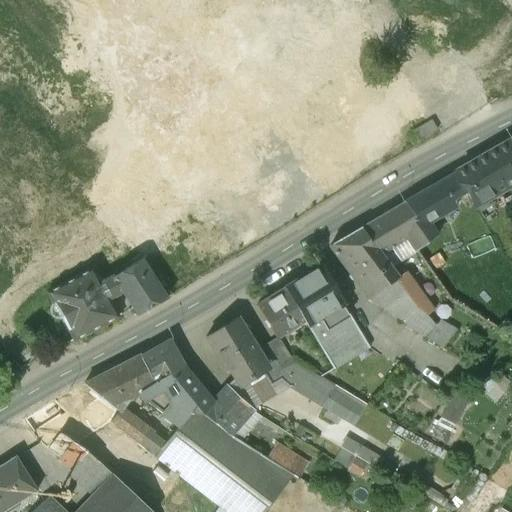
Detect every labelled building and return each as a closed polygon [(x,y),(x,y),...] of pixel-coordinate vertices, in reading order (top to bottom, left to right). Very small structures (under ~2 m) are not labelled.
[(0,0),(0,309),(85,257),(81,254),(110,217),(171,263),(222,232),(193,185),(396,61),(359,0),(0,0)] [(429,64),(468,41),(444,1),(405,24),(429,64)] [(418,141),(437,130),(431,120),(412,131),(418,141)] [(511,140),(455,173),(466,192),(476,210),(511,189),(511,140)] [(455,173),(403,203),(421,229),(430,224),(457,208),(452,200),(466,192),(455,173)] [(403,203),(361,228),(379,253),(404,238),(410,235),(421,229),(403,203)] [(430,224),(421,229),(410,235),(411,247),(414,251),(437,235),(430,224)] [(390,270),(379,253),(361,228),(329,246),(367,298),(383,309),(404,291),(390,270)] [(404,238),(379,253),(390,270),(402,262),(412,254),(404,238)] [(390,270),(404,291),(417,280),(402,262),(390,270)] [(58,287),(81,339),(127,318),(104,266),(58,287)] [(284,289),(304,321),(308,327),(344,304),(320,266),(284,288),(284,289)] [(417,280),(404,291),(425,316),(426,315),(447,297),(428,270),(417,280)] [(284,289),(256,306),(276,339),(304,321),(284,289)] [(425,316),(404,291),(383,309),(419,333),(432,322),(426,315),(425,316)] [(344,304),(308,327),(307,327),(332,370),(370,348),(344,304)] [(236,319),(206,337),(227,371),(230,370),(238,383),(260,370),(265,367),(258,356),(236,319)] [(439,320),(426,337),(442,348),(456,330),(439,320)] [(168,342),(176,356),(179,354),(171,340),(168,342)] [(141,354),(139,355),(154,382),(163,377),(164,378),(182,367),(176,356),(168,342),(143,356),(141,354)] [(281,370),(293,362),(281,342),(269,349),(281,370)] [(281,370),(269,349),(258,356),(265,367),(260,370),(270,386),(279,381),(285,377),(281,370)] [(139,355),(83,384),(118,410),(119,410),(127,399),(141,391),(143,394),(153,404),(178,424),(191,407),(170,391),(171,390),(164,378),(163,377),(154,382),(139,355)] [(335,387),(293,362),(281,370),(285,377),(279,381),(323,407),(335,387)] [(192,406),(201,413),(212,403),(182,367),(164,378),(171,390),(170,391),(191,407),(192,406)] [(212,403),(201,413),(230,435),(252,410),(251,409),(237,398),(227,388),(212,403)] [(459,393),(435,433),(449,442),(473,401),(459,393)] [(22,419),(23,420),(34,436),(47,449),(58,434),(71,442),(86,453),(96,463),(104,452),(112,441),(74,418),(54,398),(22,419)] [(162,444),(153,455),(217,506),(224,511),(262,511),(292,474),(269,460),(230,435),(201,413),(192,406),(191,407),(178,424),(179,424),(162,444)] [(140,445),(149,434),(119,410),(118,410),(110,421),(140,445)] [(58,434),(47,449),(74,468),(86,453),(71,442),(58,434)] [(140,445),(153,455),(162,444),(149,434),(140,445)] [(269,460),(292,474),(298,477),(306,464),(277,446),(269,460)] [(104,452),(96,463),(104,470),(113,479),(121,470),(104,452)] [(14,457),(0,466),(0,511),(1,511),(35,490),(14,457)] [(121,470),(113,479),(131,496),(143,483),(125,466),(121,470)] [(148,511),(131,496),(113,479),(104,470),(93,482),(105,494),(87,511),(148,511)] [(32,511),(51,511),(42,502),(32,511)]
